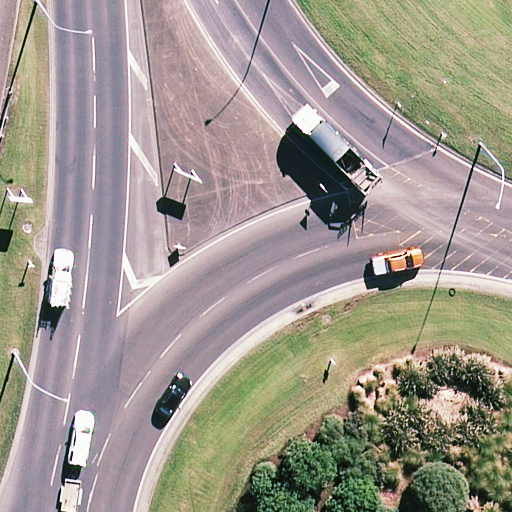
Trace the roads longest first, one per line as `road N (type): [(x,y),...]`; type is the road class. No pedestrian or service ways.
road 1 (trunk): [(70,502),(116,409),(156,354),(211,299),(265,264),(346,233),(428,226),(511,236)]
road 2 (trunk): [(70,502),(95,145),(91,0)]
road 3 (trunk): [(235,0),(293,78),(361,145),(511,234)]
